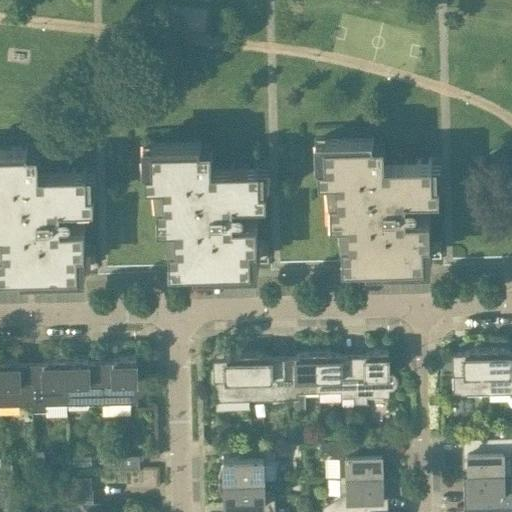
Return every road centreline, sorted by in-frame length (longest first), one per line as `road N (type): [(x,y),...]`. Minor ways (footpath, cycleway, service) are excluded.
road 1 (residential): [(175,313),(413,307)]
road 2 (residential): [(421,511),(413,307)]
road 3 (residential): [(177,511),(175,313)]
road 4 (residential): [(0,317),(175,313)]
